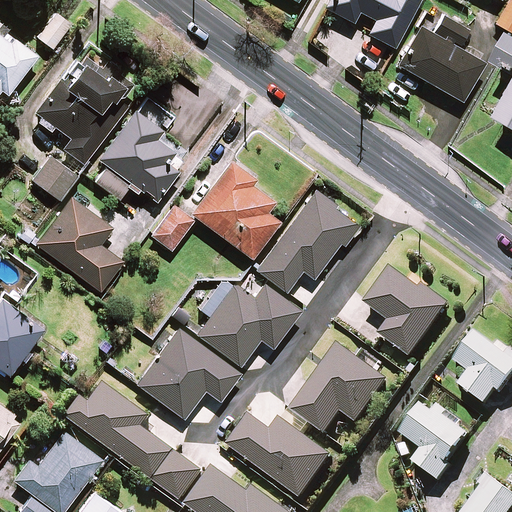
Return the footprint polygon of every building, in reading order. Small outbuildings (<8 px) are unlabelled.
[(316,0),(315,3),(350,22),(356,10),(371,19),(364,32),(390,47),(415,0),(316,0)] [(511,30),(511,0),(504,0),(492,23),(511,33),(511,30)] [(68,23),(52,12),(34,36),(50,48),(68,23)] [(435,21),(421,13),(393,63),(458,100),(480,62),(454,47),(465,29),(439,14),(435,21)] [(0,36),(0,90),(4,94),(33,55),(3,32),(0,36)] [(511,41),(506,38),(492,63),(511,74),(511,89),(494,122),(511,132),(511,41)] [(129,85),(99,63),(93,71),(72,56),(32,110),(68,137),(60,147),(81,162),(124,103),(118,99),(129,85)] [(167,115),(149,102),(140,115),(130,108),(94,157),(102,163),(90,179),(117,198),(128,182),(153,201),(189,152),(167,137),(163,143),(153,135),(167,115)] [(75,174),(47,155),(30,179),(57,198),(75,174)] [(249,177),(226,160),(188,212),(248,256),(275,220),(262,210),(269,199),(245,182),(249,177)] [(357,223),(312,190),(253,268),(283,290),(299,269),(310,277),(337,241),(341,244),(357,223)] [(109,226),(67,196),(33,243),(98,290),(119,260),(96,243),(109,226)] [(190,219),(169,204),(148,234),(169,249),(190,219)] [(420,288),(392,268),(366,303),(389,321),(379,334),(410,357),(449,303),(423,284),(420,288)] [(297,308),(260,282),(250,296),(230,282),(194,333),(237,364),(256,337),(269,347),(297,308)] [(210,299),(194,287),(183,302),(200,314),(210,299)] [(0,371),(4,374),(38,329),(0,300),(0,371)] [(237,372),(174,324),(153,352),(156,354),(134,381),(180,416),(202,388),(216,399),(237,372)] [(494,347),(474,332),(454,360),(469,371),(459,385),(484,404),(495,388),(499,391),(511,372),(511,352),(498,343),(494,347)] [(387,381),(339,345),(292,408),(325,433),(341,412),(355,423),(387,381)] [(149,416),(99,379),(85,399),(82,397),(67,417),(180,501),(202,472),(141,426),(149,416)] [(467,433),(423,401),(400,433),(422,449),(413,462),(438,480),(449,466),(445,463),(467,433)] [(0,440),(16,419),(0,407),(0,440)] [(270,431),(249,416),(228,445),(300,498),(331,455),(280,418),(270,431)] [(58,511),(98,457),(59,429),(34,463),(26,458),(12,477),(31,491),(16,511),(17,511),(58,511)] [(288,511),(252,486),(248,492),(239,485),(213,467),(186,505),(195,511),(288,511)] [(511,511),(511,493),(488,477),(461,511),(511,511)] [(120,511),(91,490),(74,511),(120,511)]
